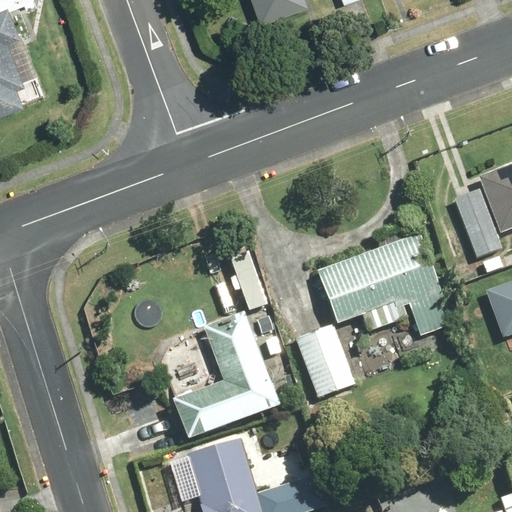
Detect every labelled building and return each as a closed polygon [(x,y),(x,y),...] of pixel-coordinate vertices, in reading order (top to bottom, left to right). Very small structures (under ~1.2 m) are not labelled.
[(0,0),(0,117),(46,95),(7,13),(34,1),(33,0),(0,0)] [(302,0),(248,0),(258,28),(306,11),(302,0)] [(339,0),(343,9),(369,0),(339,0)] [(511,164),(477,178),(481,187),(450,199),(475,262),(503,251),(497,237),(511,230),(511,164)] [(419,234),(314,271),(334,327),(359,317),(365,334),(410,318),(418,339),(452,327),(419,234)] [(246,248),(226,255),(245,310),(265,303),(246,248)] [(511,284),(484,294),(500,341),(511,336),(511,284)] [(316,294),(301,300),(309,327),(326,321),(316,294)] [(218,385),(169,401),(181,438),(277,407),(247,312),(200,327),(218,385)] [(332,328),(295,341),(316,399),(353,385),(332,328)] [(261,511),(243,440),(186,455),(200,511),(261,511)] [(511,511),(511,493),(500,497),(504,511),(511,511)]
